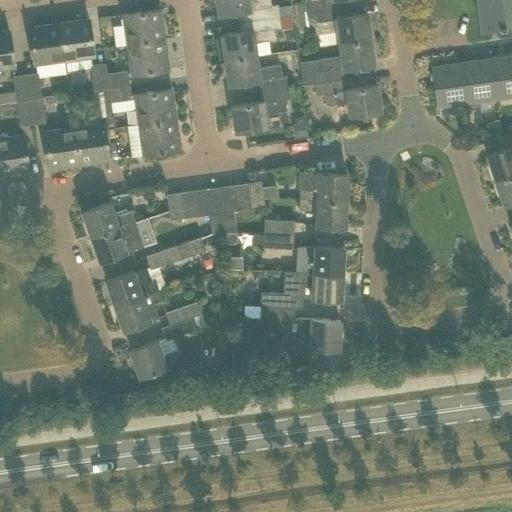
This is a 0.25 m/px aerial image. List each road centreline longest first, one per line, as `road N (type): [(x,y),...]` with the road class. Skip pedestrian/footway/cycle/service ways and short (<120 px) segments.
road 1 (primary): [(0,474),(507,400)]
road 2 (residential): [(415,136),(447,138),(465,159),(500,269),(496,302),(475,316),(405,324),(380,314),(371,299),(377,142)]
road 3 (residential): [(48,187),(97,326),(96,345),(74,375),(0,379)]
road 4 (residential): [(209,165),(377,142)]
road 5 (residential): [(209,165),(187,0)]
road 6 (residential): [(48,187),(209,165)]
road 7 (residential): [(415,136),(398,0)]
